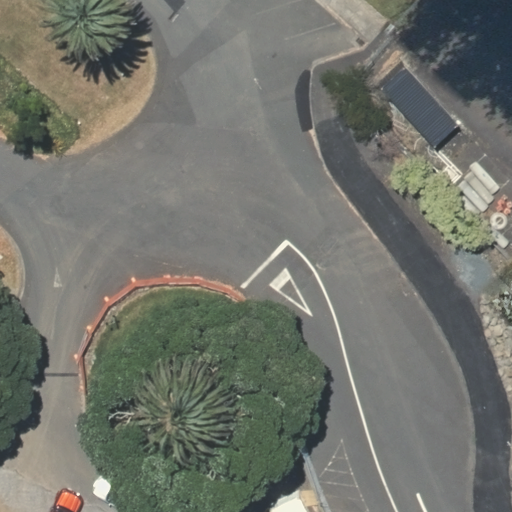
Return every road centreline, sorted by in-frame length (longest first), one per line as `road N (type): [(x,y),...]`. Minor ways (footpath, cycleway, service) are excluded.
road 1 (unknown): [(13,333),(122,253),(180,240),(273,237)]
road 2 (unknown): [(305,368),(285,457),(234,511)]
